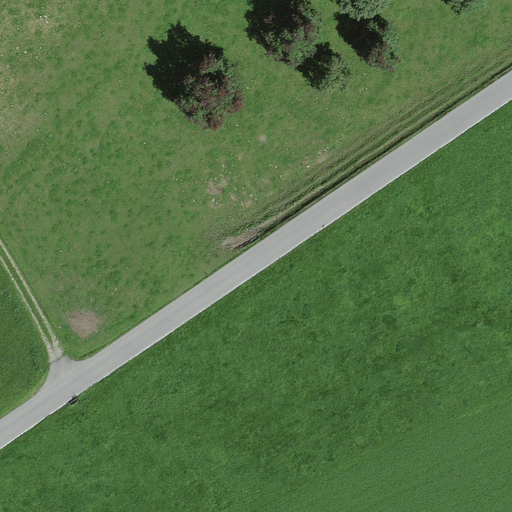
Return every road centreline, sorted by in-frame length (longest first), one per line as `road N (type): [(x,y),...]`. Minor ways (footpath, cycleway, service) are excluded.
road 1 (unclassified): [(0,434),(511,81)]
road 2 (track): [(71,385),(0,247)]
